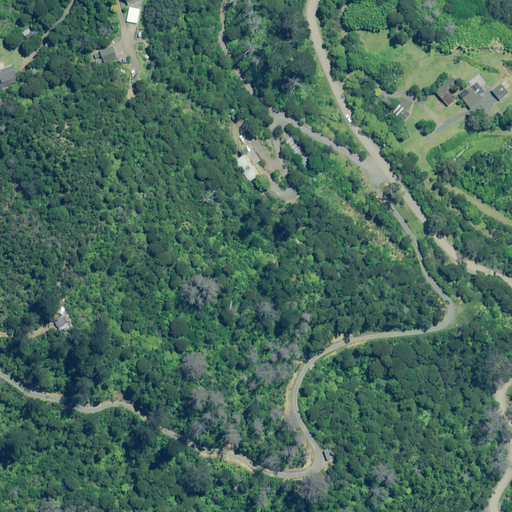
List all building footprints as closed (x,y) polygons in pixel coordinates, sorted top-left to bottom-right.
[(139,9),(128,7),(126,21),(137,23),(139,9)] [(116,58),(112,47),(99,51),(103,63),(116,58)] [(12,66),(5,68),(4,65),(0,66),(0,87),(17,82),(12,66)] [(449,77),(445,82),(434,91),(448,107),(459,97),(470,110),(484,97),(481,94),(484,91),(476,81),(465,90),(452,75),(449,77)] [(509,86),(504,80),(491,91),(499,101),(508,93),(505,89),(509,86)] [(412,104),(404,98),(395,109),(397,111),(395,114),(403,121),(409,114),(406,111),(412,104)] [(292,136),(285,140),(303,168),(309,164),(292,136)] [(253,149),(248,152),(255,164),(261,161),(253,149)] [(257,176),(243,155),(234,161),(248,182),(257,176)]
